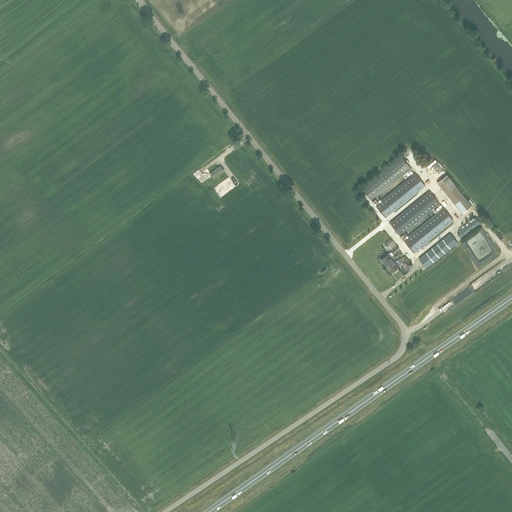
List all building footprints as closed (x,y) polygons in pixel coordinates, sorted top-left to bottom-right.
[(362,197),(366,194),(372,201),(411,169),(401,156),(362,188),(357,192),(362,197)] [(214,179),(224,171),(220,166),(210,173),(214,179)] [(385,218),(425,186),(415,173),(375,205),(385,218)] [(447,175),(437,182),(462,213),(472,206),(447,175)] [(400,236),(440,204),(429,191),(390,223),(400,236)] [(414,253),(453,221),(443,208),(404,240),(414,253)] [(481,224),(475,217),(458,231),(460,233),(458,235),(461,240),(481,224)] [(426,268),(457,242),(450,234),(419,259),(426,268)] [(383,262),(386,266),(394,260),(393,259),(396,257),(393,253),(399,249),(395,243),(390,247),(392,250),(391,251),(392,251),(389,254),(389,253),(381,260),(381,261),(382,263),(383,262)] [(394,260),(386,266),(391,272),(394,270),(394,271),(395,272),(396,271),(397,271),(397,270),(397,269),(396,268),(399,266),(398,266),(403,262),(400,258),(395,262),(394,260)]
